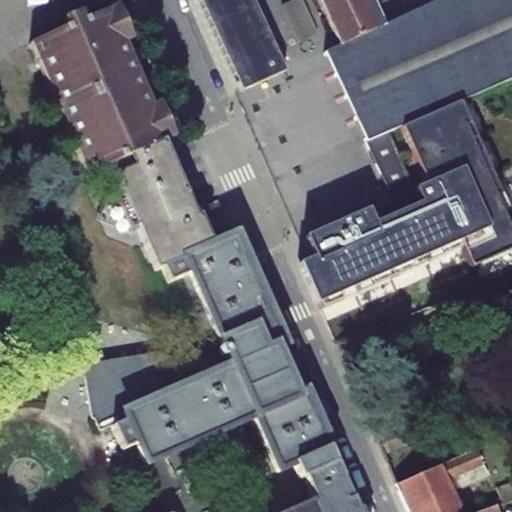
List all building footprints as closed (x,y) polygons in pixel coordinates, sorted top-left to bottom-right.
[(198,0),(240,92),(284,71),(251,0),(198,0)] [(303,0),(288,0),(280,4),(298,41),(318,31),(303,0)] [(316,0),(338,46),(323,53),(391,199),(412,190),(387,132),(399,127),(457,102),(511,78),(511,0),(436,0),(382,25),(370,0),(316,0)] [(116,5),(99,13),(113,45),(123,41),(131,37),(116,5)] [(64,28),(28,44),(85,176),(103,168),(162,143),(174,137),(159,102),(151,106),(123,41),(113,45),(99,13),(81,21),(78,13),(60,21),(64,28)] [(417,202),(371,223),(365,210),(302,238),(312,262),(307,264),(300,267),(319,310),(460,248),(469,269),(511,250),(511,239),(492,192),(495,191),(457,102),(399,127),(424,184),(412,190),(417,202)] [(162,143),(103,168),(108,178),(114,176),(117,183),(108,187),(96,220),(129,234),(137,231),(154,272),(160,270),(167,283),(186,277),(178,259),(211,245),(198,215),(195,216),(162,143)] [(355,511),(340,478),(341,478),(334,462),(333,463),(303,392),(283,346),(234,235),(211,245),(178,259),(186,277),(218,350),(169,371),(167,352),(85,364),(82,369),(90,418),(94,421),(98,431),(111,425),(123,452),(136,446),(166,511),(355,511)] [(486,401),(444,419),(451,435),(493,417),(486,401)] [(370,426),(401,412),(399,405),(366,420),(370,426)] [(401,412),(370,426),(378,446),(407,434),(410,433),(401,412)] [(407,434),(378,446),(381,454),(410,442),(407,434)] [(475,450),(394,485),(406,511),(463,511),(452,491),(487,476),(475,450)] [(511,482),(496,489),(502,504),(511,500),(511,482)]
